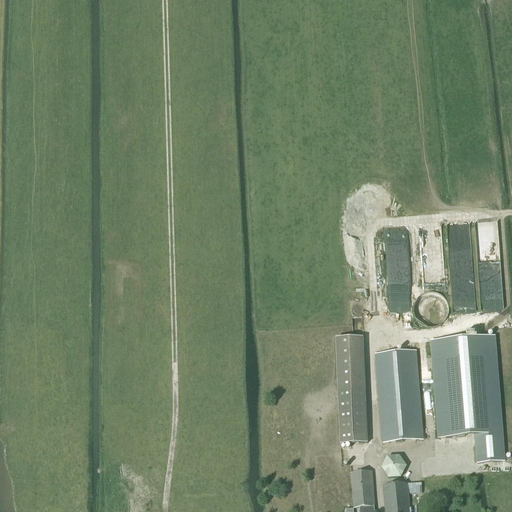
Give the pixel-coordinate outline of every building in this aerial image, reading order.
[(432,343),(440,439),(474,437),(476,465),(504,462),(502,434),(499,434),(492,338),(432,343)] [(362,339),(335,340),(340,446),(367,445),(362,339)] [(383,444),(422,441),(415,353),(376,356),(383,444)] [(388,479),(400,479),(406,468),(399,458),(387,459),(382,469),(388,479)] [(373,511),(371,473),(351,475),(353,510),(359,510),(359,511),(373,511)] [(385,511),(408,511),(408,496),(422,495),(421,484),(407,485),(398,486),(392,486),(383,487),(385,511)]
